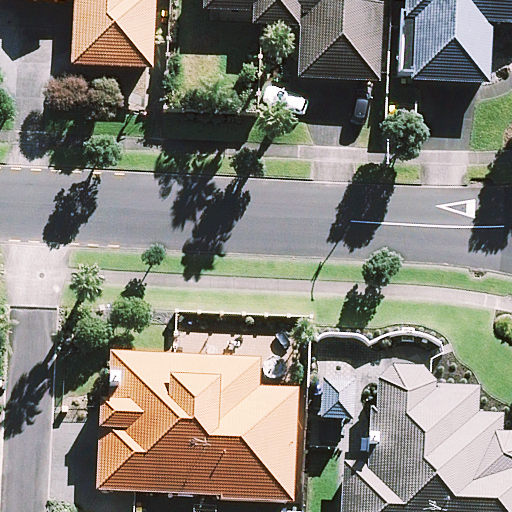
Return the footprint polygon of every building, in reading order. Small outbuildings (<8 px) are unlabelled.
[(0,0),(73,4),(71,69),(148,72),(151,11),(151,0),(0,0)] [(372,87),(375,0),(203,0),(203,12),(249,14),(249,28),(296,30),(294,83),(372,87)] [(511,0),(391,0),(391,4),(402,5),(399,84),(487,87),(489,27),(511,27),(511,0)] [(99,403),(95,493),(219,499),(219,502),(293,505),(298,393),(258,391),(259,361),(110,355),(108,403),(99,403)] [(340,511),(511,511),(511,453),(509,453),(510,437),(500,437),(501,418),(476,417),(477,391),(434,389),(434,386),(418,371),(390,370),(374,384),(373,412),(367,412),(365,467),(342,466),(340,511)] [(350,381),(318,380),(316,426),(348,427),(350,381)]
